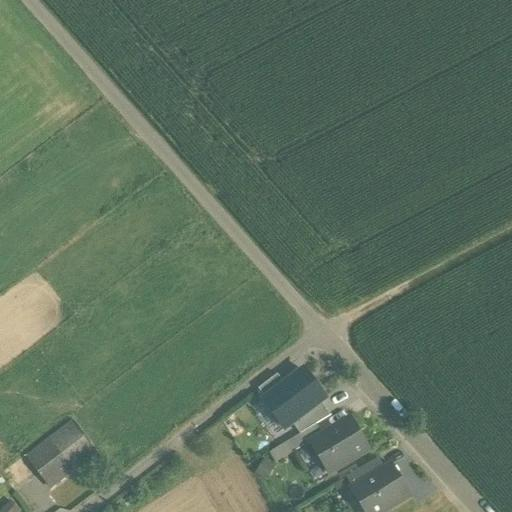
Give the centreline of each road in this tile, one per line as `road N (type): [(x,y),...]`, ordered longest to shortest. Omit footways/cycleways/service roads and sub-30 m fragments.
road 1 (residential): [(478,511),(27,0)]
road 2 (track): [(84,511),(320,334)]
road 3 (track): [(511,234),(320,334)]
